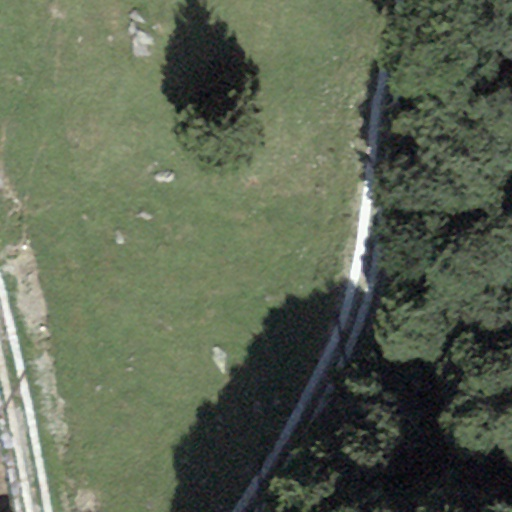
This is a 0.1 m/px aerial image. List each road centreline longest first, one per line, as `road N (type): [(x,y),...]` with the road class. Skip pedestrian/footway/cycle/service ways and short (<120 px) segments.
road 1 (track): [(240,511),(360,288),(429,0)]
road 2 (track): [(0,358),(45,485),(43,511)]
